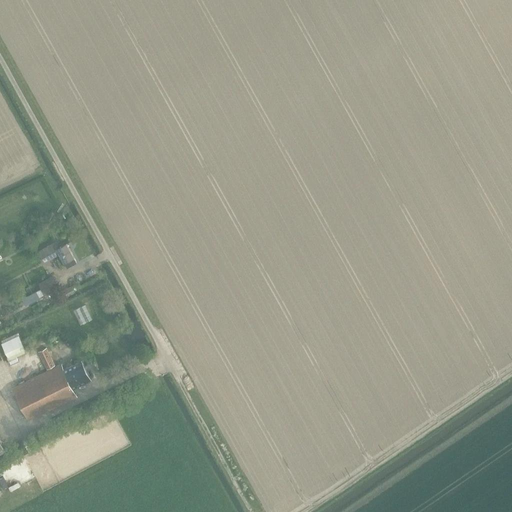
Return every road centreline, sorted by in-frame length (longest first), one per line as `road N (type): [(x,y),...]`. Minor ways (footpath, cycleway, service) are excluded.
road 1 (unclassified): [(172,372),(0,59)]
road 2 (track): [(249,511),(172,372)]
